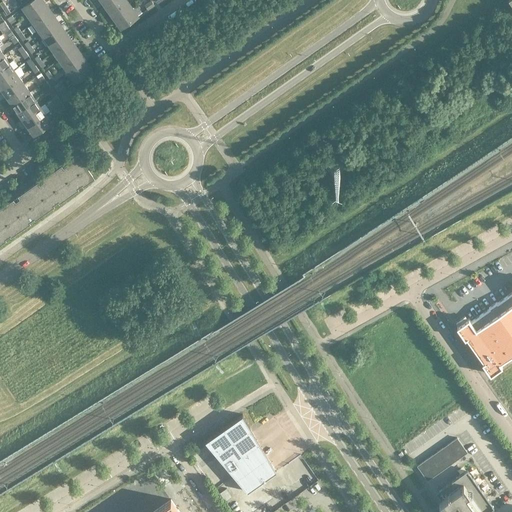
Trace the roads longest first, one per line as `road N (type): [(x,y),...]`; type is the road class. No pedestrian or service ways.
road 1 (secondary): [(176,185),(316,407)]
road 2 (secondary): [(328,399),(192,175)]
road 3 (secondary): [(379,1),(188,137)]
road 4 (secondary): [(197,150),(389,16)]
road 5 (residential): [(410,292),(511,436)]
road 6 (residential): [(48,511),(164,440)]
road 7 (secondary): [(405,511),(328,399)]
road 8 (secondary): [(316,407),(384,511)]
